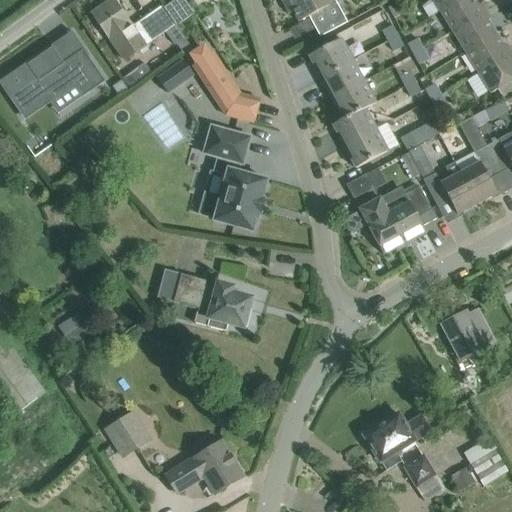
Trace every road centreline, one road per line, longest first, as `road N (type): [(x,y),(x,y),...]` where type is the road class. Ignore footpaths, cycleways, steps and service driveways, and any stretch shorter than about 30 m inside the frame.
road 1 (residential): [(347,318),(327,283),(306,165),(254,0)]
road 2 (tertiary): [(277,511),(305,403),(347,318)]
road 3 (tertiary): [(347,318),(511,237)]
